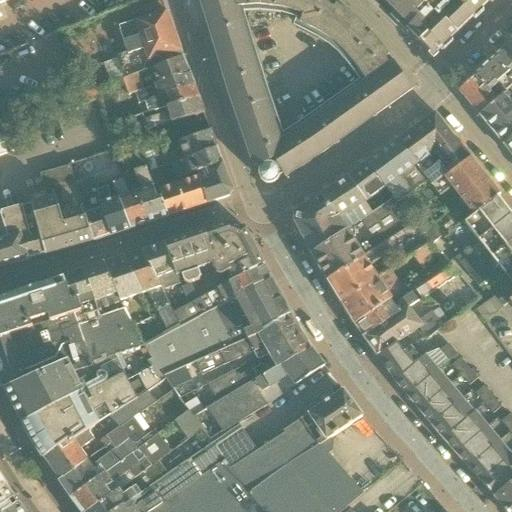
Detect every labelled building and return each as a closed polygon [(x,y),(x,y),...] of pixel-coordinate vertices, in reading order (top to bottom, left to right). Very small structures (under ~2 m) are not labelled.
[(0,0),(0,18),(3,17),(0,10),(0,5),(12,0),(0,0)] [(279,178),(283,175),(279,143),(276,136),(278,135),(262,87),(238,8),(235,0),(200,0),(211,35),(210,36),(213,43),(214,43),(223,74),(222,74),(224,82),(225,82),(230,97),(236,113),(235,114),(237,121),(238,121),(249,151),(248,151),(250,159),(251,159),(254,168),(258,166),(260,171),(259,175),(259,177),(260,179),(261,181),(263,182),(266,184),(270,185),(272,185),(274,184),(276,183),(277,181),(279,178)] [(235,0),(238,8),(259,7),(283,9),(304,15),(300,24),(321,34),(333,42),(343,51),(357,68),(367,82),(394,63),(384,49),(378,41),(372,34),(373,33),(367,28),(366,28),(360,22),(353,16),(345,10),(337,5),(338,5),(331,1),(330,1),(327,0),(235,0)] [(383,0),(395,12),(391,15),(390,16),(407,33),(409,31),(434,57),(442,48),(451,40),(473,18),(482,9),(490,2),(491,0),(383,0)] [(124,42),(127,52),(129,56),(176,38),(167,12),(136,21),(136,22),(119,27),(124,42)] [(184,58),(176,38),(129,56),(127,52),(117,56),(126,80),(138,75),(137,74),(152,69),(152,70),(184,58)] [(511,42),(502,52),(511,63),(511,42)] [(475,77),(498,100),(511,89),(511,87),(511,63),(502,52),(475,77)] [(176,78),(190,75),(184,58),(152,70),(157,84),(170,79),(176,78)] [(279,143),(283,175),(285,178),(303,167),(303,168),(310,164),(309,163),(324,153),(337,144),(337,145),(344,140),(344,139),(370,121),(370,122),(377,117),(376,116),(413,90),(394,63),(367,82),(304,127),(279,143)] [(160,96),(194,85),(190,75),(176,78),(170,79),(157,84),(158,84),(154,86),(158,98),(160,97),(160,96)] [(480,116),(498,100),(475,77),(474,77),(475,78),(466,85),(465,85),(462,88),(462,89),(459,91),(480,116)] [(140,104),(143,114),(143,115),(155,111),(155,112),(168,108),(168,107),(199,98),(194,85),(160,96),(160,97),(158,98),(148,101),(140,104)] [(480,116),(493,132),(511,115),(511,87),(511,89),(498,100),(480,116)] [(166,114),(145,120),(144,120),(148,130),(204,114),(199,98),(168,107),(168,108),(171,117),(167,118),(166,114)] [(416,165),(454,137),(435,113),(397,142),(416,165)] [(108,126),(114,146),(126,141),(132,158),(133,157),(141,154),(155,150),(155,151),(156,151),(180,142),(211,131),(204,114),(148,130),(147,131),(143,116),(108,126)] [(511,115),(493,132),(504,145),(511,137),(511,115)] [(173,165),(217,149),(211,131),(180,142),(184,155),(175,158),(174,153),(158,158),(156,151),(155,151),(155,150),(141,154),(148,173),(159,169),(159,170),(173,165)] [(433,187),(471,158),(454,137),(416,165),(423,174),(433,187)] [(397,142),(368,163),(387,188),(386,189),(394,199),(409,216),(416,211),(406,198),(419,188),(407,172),(416,165),(397,142)] [(197,172),(223,164),(217,149),(173,165),(179,180),(187,176),(197,172)] [(154,189),(148,173),(141,154),(133,157),(138,171),(136,172),(135,172),(141,188),(143,187),(144,190),(136,193),(148,224),(169,217),(162,198),(158,199),(155,189),(154,189)] [(500,195),(471,158),(433,187),(441,197),(453,187),(475,215),(498,197),(500,195)] [(368,163),(349,177),(366,200),(364,202),(365,204),(386,189),(387,188),(368,163)] [(233,190),(232,188),(223,164),(197,172),(199,178),(201,183),(200,184),(208,204),(230,197),(233,190)] [(94,242),(85,215),(75,184),(70,167),(41,175),(48,199),(31,204),(31,205),(23,207),(23,206),(1,212),(2,214),(0,214),(0,268),(29,260),(94,242)] [(165,185),(159,170),(159,169),(148,173),(154,189),(155,189),(165,185)] [(148,224),(136,193),(129,195),(123,177),(113,180),(118,199),(131,230),(148,224)] [(372,214),(365,204),(364,202),(366,200),(349,177),(323,195),(343,233),(372,214)] [(94,242),(111,236),(101,208),(95,185),(96,185),(94,178),(75,184),(85,215),(94,242)] [(169,217),(208,204),(200,184),(201,183),(199,178),(160,192),(162,198),(169,217)] [(131,230),(118,199),(111,201),(107,182),(96,185),(95,185),(97,190),(101,208),(111,236),(131,230)] [(312,254),(343,233),(323,195),(296,212),(294,222),(312,254)] [(479,240),(511,215),(498,197),(475,215),(465,223),(479,240)] [(414,223),(409,216),(394,199),(386,205),(372,214),(343,233),(312,254),(328,281),(414,223)] [(492,257),(511,241),(511,214),(511,215),(479,240),(492,257)] [(229,223),(164,245),(176,276),(181,274),(184,282),(188,284),(198,280),(200,276),(198,269),(212,264),(217,274),(222,275),(229,271),(234,280),(234,281),(264,265),(246,230),(229,223)] [(406,260),(431,244),(415,223),(414,223),(328,281),(342,303),(378,279),(369,266),(392,251),(400,263),(406,260)] [(422,231),(433,244),(442,237),(432,224),(422,231)] [(506,274),(511,269),(511,241),(492,257),(506,274)] [(431,244),(406,260),(414,272),(415,271),(440,255),(431,244)] [(143,252),(157,280),(161,289),(178,282),(176,276),(164,245),(143,252)] [(157,280),(143,252),(125,258),(143,294),(148,292),(168,331),(168,332),(180,326),(173,313),(161,289),(157,280)] [(468,257),(459,264),(478,288),(488,280),(468,257)] [(121,302),(143,294),(125,258),(105,265),(121,302)] [(421,299),(457,276),(444,261),(411,284),(421,299)] [(120,302),(121,302),(105,265),(84,272),(95,302),(100,317),(124,309),(120,302)] [(173,313),(180,326),(271,278),(264,265),(234,281),(234,280),(173,313)] [(405,290),(396,277),(391,270),(378,279),(342,303),(355,325),(390,300),(392,299),(405,290)] [(86,322),(100,317),(95,302),(84,272),(64,278),(72,300),(78,298),(84,314),(86,322)] [(19,334),(84,314),(78,298),(72,300),(64,278),(7,297),(19,334)] [(168,331),(143,345),(144,346),(152,359),(153,358),(157,364),(158,367),(160,365),(164,372),(162,373),(164,377),(253,338),(291,315),(271,278),(180,326),(168,332),(168,331)] [(412,293),(409,295),(405,290),(392,299),(390,300),(355,325),(364,337),(409,308),(419,301),(412,293)] [(0,340),(19,334),(7,297),(0,299),(0,340)] [(432,313),(419,322),(409,308),(364,337),(378,357),(398,343),(403,339),(420,328),(427,339),(443,328),(432,313)] [(115,355),(144,346),(143,345),(124,309),(100,317),(86,322),(84,314),(19,334),(0,340),(0,379),(4,389),(4,390),(67,360),(74,373),(92,369),(91,364),(115,355)] [(299,329),(291,315),(253,338),(164,377),(166,380),(179,398),(206,386),(202,376),(257,351),(259,348),(258,346),(262,343),(269,355),(279,348),(281,344),(279,341),(299,329)] [(218,403),(311,348),(299,329),(279,341),(281,344),(279,348),(269,355),(274,363),(269,366),(263,364),(241,378),(239,375),(237,376),(234,372),(208,386),(218,403)] [(378,357),(387,371),(394,381),(396,380),(421,360),(412,349),(403,339),(398,343),(378,357)] [(440,351),(449,362),(457,355),(449,344),(440,351)] [(312,349),(311,348),(218,403),(208,409),(221,432),(222,432),(238,423),(266,405),(295,385),(325,367),(312,349)] [(80,395),(124,373),(115,355),(91,364),(92,369),(74,373),(67,360),(4,390),(23,426),(62,405),(63,406),(80,395)] [(396,380),(394,381),(395,382),(407,397),(439,371),(426,356),(421,360),(396,380)] [(453,366),(461,376),(470,369),(461,359),(453,366)] [(128,381),(127,378),(93,402),(94,403),(35,446),(44,459),(69,441),(71,444),(98,425),(148,392),(166,380),(164,377),(162,373),(159,375),(155,369),(158,367),(157,364),(152,368),(128,381)] [(478,379),(470,369),(461,376),(470,386),(478,379)] [(419,411),(451,385),(439,371),(407,397),(419,411)] [(93,402),(127,378),(124,373),(80,395),(63,406),(62,405),(23,426),(35,446),(94,403),(93,402)] [(431,426),(463,400),(451,385),(419,411),(431,426)] [(476,394),(485,404),(493,397),(485,387),(476,394)] [(321,445),(363,418),(343,391),(302,419),(283,431),(286,435),(258,451),(231,469),(225,460),(150,511),(226,511),(249,494),(250,494),(248,492),(320,444),(321,445)] [(107,437),(140,415),(156,403),(148,392),(98,425),(71,444),(69,441),(44,459),(60,482),(112,444),(107,437)] [(493,397),(485,404),(494,414),(502,407),(493,397)] [(443,440),(475,413),(475,412),(474,413),(463,400),(431,426),(443,440)] [(200,425),(194,417),(190,411),(176,421),(189,441),(203,430),(200,425)] [(456,455),(488,427),(475,413),(443,440),(456,455)] [(150,441),(144,433),(150,429),(140,415),(107,437),(112,444),(60,482),(71,498),(150,441)] [(502,422),(511,433),(511,431),(511,417),(510,415),(502,422)] [(213,443),(225,460),(231,469),(258,451),(238,423),(222,432),(221,432),(210,439),(213,443)] [(468,468),(500,441),(488,427),(456,455),(468,468)] [(131,483),(160,462),(171,454),(158,435),(150,441),(71,498),(80,511),(89,511),(119,491),(131,483)] [(481,482),(511,456),(500,441),(468,468),(481,482)] [(115,511),(150,511),(225,460),(213,443),(185,463),(115,511)] [(341,511),(363,494),(321,445),(320,444),(248,492),(250,494),(249,494),(263,511),(341,511)] [(119,491),(89,511),(115,511),(185,463),(181,456),(170,464),(171,467),(166,471),(160,462),(131,483),(135,488),(123,497),(119,491)] [(494,497),(511,482),(511,456),(481,482),(494,497)] [(0,511),(8,511),(19,505),(1,478),(0,475),(0,511)] [(511,511),(511,482),(494,497),(495,498),(494,498),(505,511),(511,511)] [(447,511),(422,484),(391,511),(447,511)] [(263,511),(249,494),(226,511),(263,511)]
